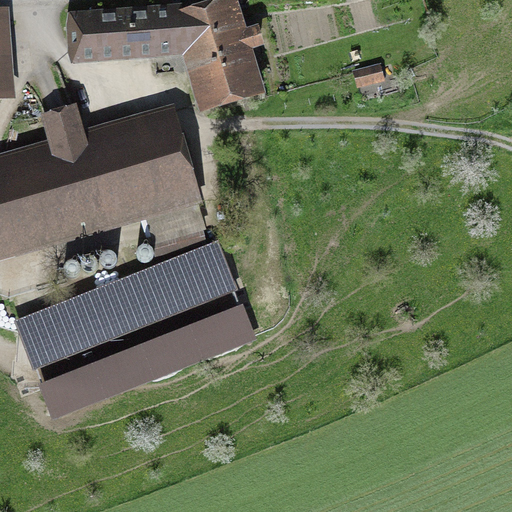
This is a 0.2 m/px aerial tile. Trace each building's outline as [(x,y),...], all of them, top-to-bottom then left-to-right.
[(191,58),(205,105),(256,90),(243,49),(259,44),(256,32),(240,37),(230,5),(182,20),(179,11),(173,12),(173,11),(75,18),(78,53),(154,48),(155,54),(175,52),(175,46),(187,46),(191,58)] [(58,158),(0,174),(0,243),(189,189),(171,125),(127,138),(83,151),(72,112),(47,119),(58,158)] [(148,246),(146,246),(143,246),(141,247),(138,249),(136,253),(136,256),(137,259),(139,261),(142,263),(146,263),(149,262),(151,261),(153,257),(154,254),(153,252),(152,248),(148,246)] [(232,291),(217,252),(21,329),(29,349),(37,368),(232,291)] [(112,253),(109,252),(107,252),(104,253),(102,255),(100,258),(100,262),(101,265),(103,267),(106,269),(109,269),(112,268),(114,267),(116,264),(117,261),(116,257),(115,255),(112,253)] [(94,258),(90,257),(88,257),(84,258),(82,261),(81,264),(81,267),(81,269),(82,271),(85,273),(87,274),(91,274),(93,273),(96,272),(98,268),(98,266),(97,262),(96,259),(94,258)] [(75,262),(72,262),(70,262),(67,263),(65,265),(64,268),(63,272),(64,275),(66,277),(69,278),(72,279),(75,278),(78,276),(80,273),(81,270),(80,267),(78,264),(75,262)] [(240,311),(44,388),(50,401),(55,414),(251,338),(240,311)]
